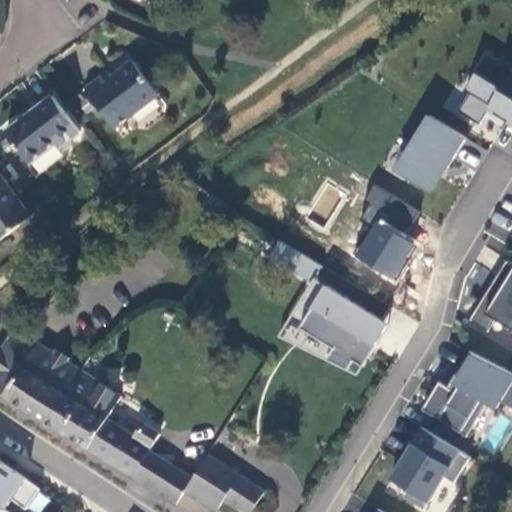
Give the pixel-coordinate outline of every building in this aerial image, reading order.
[(511,66),(489,52),(467,88),(472,90),(460,109),(481,122),(490,107),(508,118),(511,111),(511,66)] [(156,99),(132,64),(110,81),(106,75),(82,93),(112,132),(156,99)] [(50,102),(3,136),(25,168),(52,148),(56,151),(76,137),(50,102)] [(447,170),(467,137),(431,115),(397,171),(430,192),(445,168),(447,170)] [(0,240),(26,220),(0,185),(0,240)] [(395,282),(415,244),(405,238),(421,209),(376,185),(357,219),(369,226),(352,259),(395,282)] [(306,283),(318,266),(279,238),(266,256),(306,283)] [(511,261),(507,258),(496,277),(505,282),(492,303),(483,297),(469,320),(489,332),(496,319),(511,328),(511,261)] [(483,297),(492,303),(505,282),(496,277),(483,297)] [(325,283),(300,324),(336,346),(328,358),(347,369),(354,357),(365,363),(390,322),(325,283)] [(0,355),(0,390),(47,421),(80,371),(36,343),(28,355),(8,343),(0,355)] [(511,416),(511,372),(466,351),(449,387),(436,381),(421,413),(468,435),(484,403),(511,416)] [(246,511),(257,495),(235,481),(201,460),(189,476),(150,451),(160,435),(141,422),(132,438),(106,420),(121,397),(80,371),(47,421),(177,504),(184,492),(215,511),(216,511),(223,501),(239,511),(246,511)] [(384,483),(424,507),(442,475),(455,482),(470,456),(418,426),(384,483)] [(432,500),(444,504),(452,483),(440,479),(432,500)]
